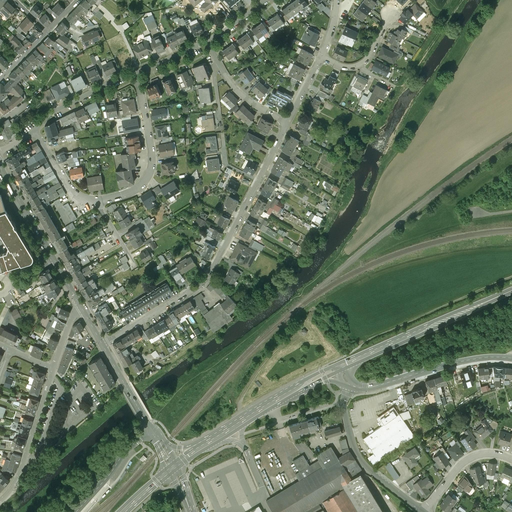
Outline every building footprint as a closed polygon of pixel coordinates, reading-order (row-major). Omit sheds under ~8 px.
[(91,4),(86,0),(84,0),(81,4),(89,10),(91,12),(95,7),(91,4)] [(188,0),(194,7),(201,1),(201,0),(204,0),(206,3),(201,8),(205,12),(214,5),(212,3),(216,1),(217,2),(218,1),(216,0),(188,0)] [(303,8),(296,0),(295,0),(292,3),(298,12),(303,8)] [(305,1),(304,0),(296,0),(303,8),(307,5),(308,6),(308,5),(305,1)] [(372,0),(364,0),(363,1),(362,2),(370,7),(371,8),(370,7),(374,2),(375,3),(376,3),(372,0)] [(16,10),(6,1),(1,7),(0,9),(0,10),(8,18),(16,10)] [(370,7),(362,2),(360,5),(358,8),(357,8),(366,15),(366,14),(365,14),(370,7)] [(60,5),(59,3),(53,9),(55,11),(52,13),(57,17),(65,9),(60,5)] [(298,12),(292,3),(287,6),(293,15),(298,12)] [(322,3),(317,7),(321,11),(325,8),(322,3)] [(38,6),(35,4),(28,9),(37,18),(43,11),(38,6)] [(89,10),(81,4),(77,7),(83,13),(84,14),(84,15),(85,16),(86,14),(84,12),(85,11),(86,13),(89,10)] [(408,10),(412,15),(416,19),(423,12),(415,4),(410,9),(409,9),(408,10)] [(293,15),(287,6),(282,10),(282,9),(282,10),(285,15),(289,19),(288,18),(293,15)] [(82,14),(77,8),(74,11),(79,17),(82,14)] [(366,15),(357,8),(353,14),(361,21),(361,20),(365,14),(366,15)] [(403,15),(400,18),(404,23),(412,15),(408,10),(405,13),(404,12),(401,14),(403,15)] [(74,11),(67,18),(72,22),(74,20),(75,21),(76,21),(78,19),(79,20),(81,19),(79,17),(74,11)] [(281,19),(277,14),(273,17),(279,26),(283,23),(284,23),(281,19)] [(48,19),(44,15),(40,20),(47,27),(52,22),(49,18),(48,19)] [(152,15),(144,19),(147,24),(154,21),(152,15)] [(27,17),(16,30),(19,32),(19,33),(23,29),(25,32),(34,23),(27,17)] [(273,17),(268,21),(267,20),(271,26),(274,30),(275,30),(274,30),(279,26),(273,17)] [(155,21),(147,25),(149,30),(157,27),(155,21)] [(69,28),(63,22),(56,29),(62,35),(63,34),(64,35),(68,31),(67,30),(69,28)] [(265,27),(261,22),(261,23),(256,26),(263,35),(267,32),(268,32),(265,27)] [(191,26),(190,27),(192,30),(195,36),(203,32),(199,23),(191,26)] [(360,27),(352,24),(350,29),(357,32),(360,27)] [(263,35),(256,26),(252,29),(251,29),(255,35),(258,39),(259,39),(258,38),(263,35)] [(268,27),(267,26),(265,27),(268,32),(271,36),(273,34),(272,32),(268,27)] [(42,31),(37,27),(34,30),(36,32),(34,34),(37,37),(42,31)] [(350,29),(345,27),(339,41),(345,44),(347,45),(350,37),(355,39),(357,32),(350,29)] [(183,29),(174,33),(175,34),(179,43),(188,39),(183,29)] [(313,32),(308,29),(305,34),(307,35),(303,41),(310,44),(314,46),(315,46),(317,42),(315,41),(319,35),(313,32)] [(402,29),(401,31),(397,29),(397,31),(394,32),(393,34),(401,38),(404,39),(405,36),(407,36),(409,32),(402,29)] [(93,32),(87,35),(87,36),(83,38),(87,47),(94,43),(93,42),(101,38),(100,37),(97,31),(94,33),(93,32)] [(393,34),(391,32),(390,33),(389,33),(388,35),(389,36),(386,41),(391,43),(397,46),(401,38),(393,34)] [(250,38),(247,33),(246,33),(242,37),(248,46),(253,42),(253,43),(250,38)] [(30,37),(27,39),(32,42),(37,37),(34,34),(33,34),(30,37)] [(64,35),(63,34),(62,35),(56,40),(65,47),(70,40),(64,35)] [(175,34),(166,38),(168,42),(171,47),(179,43),(175,34)] [(19,41),(17,39),(14,42),(13,43),(16,46),(20,42),(26,47),(32,42),(27,39),(30,37),(27,35),(25,37),(23,36),(19,41)] [(153,43),(158,53),(165,50),(159,37),(152,40),(153,43)] [(248,46),(242,37),(237,40),(241,45),(244,50),(244,49),(248,46)] [(50,47),(52,48),(56,43),(49,38),(46,43),(50,47)] [(76,44),(70,40),(65,47),(70,51),(76,44)] [(26,47),(20,42),(16,46),(22,51),(26,47)] [(46,43),(45,42),(41,46),(47,51),(50,47),(46,43)] [(134,47),(134,48),(138,57),(142,56),(143,56),(143,57),(144,58),(145,59),(146,59),(147,58),(148,57),(148,56),(147,55),(151,53),(148,45),(147,43),(146,43),(139,47),(138,46),(138,45),(137,45),(136,45),(135,46),(134,46),(134,47)] [(236,49),(232,43),(231,43),(232,44),(227,47),(234,56),(238,53),(239,53),(236,49)] [(397,46),(391,43),(389,47),(397,52),(400,47),(397,46)] [(47,51),(41,46),(39,49),(44,54),(46,52),(48,55),(49,53),(47,51)] [(234,56),(227,47),(223,51),(222,50),(226,56),(229,60),(229,59),(234,56)] [(332,55),(343,60),(347,52),(342,49),(336,47),(332,55)] [(397,55),(382,47),(378,55),(393,63),(397,55)] [(43,56),(36,49),(32,53),(40,60),(41,58),(43,56)] [(310,59),(313,54),(302,49),(299,54),(310,59)] [(116,56),(122,68),(131,64),(125,52),(116,56)] [(40,60),(32,53),(28,58),(35,65),(40,60)] [(310,59),(299,54),(297,59),(299,60),(306,64),(308,64),(310,59)] [(0,56),(0,66),(3,69),(9,64),(1,56),(0,56)] [(35,65),(28,58),(22,63),(30,70),(35,65)] [(382,64),(375,61),(371,69),(385,76),(389,68),(382,64)] [(103,68),(107,76),(116,71),(115,68),(112,62),(103,66),(102,66),(103,68)] [(30,70),(22,63),(19,66),(26,74),(30,70)] [(193,68),(198,81),(211,76),(208,69),(207,69),(207,67),(205,63),(193,68)] [(72,64),(65,66),(67,75),(74,73),(72,64)] [(296,65),(294,64),(291,69),(302,75),(304,70),(303,69),(296,65)] [(15,70),(22,77),(26,74),(19,66),(15,70)] [(96,67),(92,69),(93,70),(88,72),(87,71),(86,71),(91,83),(95,81),(101,78),(96,67)] [(243,71),(238,74),(238,75),(241,79),(250,73),(248,69),(248,68),(243,71)] [(302,75),(291,69),(288,74),(299,80),(302,75)] [(16,83),(22,77),(15,70),(9,77),(11,79),(8,82),(13,87),(16,84),(16,83)] [(186,71),(177,75),(182,88),(193,84),(190,76),(188,77),(186,71)] [(250,73),(241,79),(245,84),(244,84),(245,84),(250,81),(252,83),(252,82),(256,80),(254,77),(250,73)] [(81,77),(76,80),(76,79),(71,81),(76,91),(86,86),(81,76),(81,77)] [(321,84),(319,87),(331,93),(335,84),(334,83),(336,79),(330,76),(328,80),(326,79),(323,85),(321,84)] [(366,81),(358,76),(353,86),(352,86),(353,86),(361,91),(364,86),(366,81)] [(162,82),(168,95),(177,91),(171,78),(162,82)] [(255,85),(251,90),(251,91),(252,90),(256,94),(263,85),(259,82),(259,81),(255,85)] [(295,83),(290,81),(286,89),(291,91),(295,84),(295,83)] [(11,89),(13,87),(8,82),(3,87),(9,92),(11,89)] [(0,100),(9,92),(3,87),(1,84),(0,84),(0,100)] [(23,91),(16,84),(13,87),(11,89),(17,97),(23,93),(23,91)] [(54,88),(59,99),(71,93),(68,88),(63,90),(60,84),(54,88)] [(161,95),(157,84),(153,86),(152,85),(150,87),(148,88),(149,91),(148,92),(150,94),(149,95),(151,99),(161,95)] [(263,85),(256,94),(260,97),(260,98),(265,92),(268,89),(268,88),(267,89),(263,85)] [(386,90),(376,85),(372,93),(379,96),(381,97),(383,95),(386,90)] [(202,88),(199,88),(200,92),(199,92),(200,96),(211,94),(210,87),(202,88)] [(277,90),(275,94),(273,93),(271,98),(273,99),(271,103),(273,104),(273,105),(274,105),(275,105),(281,108),(284,102),(286,103),(289,97),(277,90)] [(51,91),(42,96),(46,103),(55,99),(51,91)] [(23,93),(17,97),(14,99),(17,104),(23,100),(23,97),(25,96),(23,92),(23,93)] [(231,108),(232,108),(236,103),(238,101),(228,92),(222,98),(231,108)] [(379,96),(372,93),(369,98),(367,102),(368,103),(374,106),(379,96)] [(211,94),(200,96),(200,101),(201,101),(201,103),(204,103),(212,102),(211,94)] [(321,101),(314,98),(312,102),(311,101),(308,107),(315,111),(321,101)] [(11,101),(10,99),(9,100),(8,99),(5,101),(6,105),(7,106),(10,110),(14,106),(11,101)] [(133,99),(122,102),(123,108),(124,108),(125,114),(130,113),(136,112),(133,99)] [(7,112),(10,110),(7,106),(6,105),(5,101),(1,104),(5,109),(7,112)] [(96,102),(85,107),(88,115),(99,110),(96,102)] [(105,105),(108,117),(117,116),(116,111),(115,103),(105,105)] [(231,108),(228,111),(230,113),(233,111),(237,106),(238,106),(236,103),(232,108),(231,108)] [(248,111),(242,105),(239,108),(235,112),(236,112),(241,118),(248,111)] [(85,107),(75,112),(77,117),(79,123),(83,121),(90,118),(88,115),(85,107)] [(157,110),(152,111),(153,119),(158,118),(158,119),(162,118),(161,117),(166,116),(165,109),(164,108),(157,110)] [(30,114),(27,110),(18,116),(21,121),(30,114)] [(254,116),(248,111),(241,118),(247,124),(251,120),(254,116)] [(60,119),(62,123),(77,117),(75,112),(60,119)] [(311,121),(302,116),(300,120),(301,120),(298,126),(302,128),(307,130),(311,121)] [(213,118),(207,119),(208,126),(205,126),(206,131),(214,130),(213,118)] [(268,121),(265,120),(261,118),(257,128),(262,130),(267,132),(270,126),(272,124),(268,122),(268,121)] [(125,131),(125,132),(130,131),(137,130),(135,119),(123,121),(125,131)] [(1,124),(3,128),(10,124),(8,120),(1,124)] [(56,121),(45,126),(48,136),(58,133),(58,132),(57,129),(59,128),(56,121)] [(166,138),(168,138),(166,126),(156,127),(158,139),(166,138)] [(73,127),(58,132),(58,133),(58,137),(62,136),(67,134),(74,132),(73,130),(73,127)] [(261,141),(247,134),(245,138),(240,148),(249,153),(252,147),(254,143),(258,145),(261,141)] [(139,136),(126,138),(126,143),(127,149),(127,148),(128,153),(134,152),(141,150),(139,136)] [(215,136),(206,138),(206,143),(210,142),(211,149),(206,150),(206,154),(211,153),(211,150),(217,149),(215,136)] [(299,141),(291,136),(287,144),(294,148),(299,141)] [(161,145),(159,145),(160,151),(173,149),(171,143),(168,143),(161,145)] [(294,148),(287,144),(283,151),(291,155),(294,148)] [(29,147),(6,160),(11,169),(19,164),(23,162),(21,157),(24,155),(28,153),(31,151),(29,147)] [(173,149),(160,151),(161,157),(164,157),(171,155),(174,155),(173,149)] [(23,162),(19,164),(21,167),(24,165),(26,168),(38,161),(45,157),(41,151),(38,153),(30,158),(27,160),(23,162)] [(135,158),(134,152),(128,153),(122,154),(123,159),(122,160),(124,169),(124,170),(130,168),(135,167),(133,158),(135,158)] [(45,157),(38,161),(41,166),(48,163),(45,157)] [(276,165),(284,169),(288,172),(293,165),(280,157),(276,165)] [(304,161),(297,157),(294,162),(301,166),(304,161)] [(206,160),(208,171),(220,169),(218,158),(206,160)] [(26,168),(23,170),(25,175),(30,172),(33,171),(41,166),(38,161),(26,168)] [(248,161),(244,169),(253,174),(257,165),(252,163),(248,161)] [(168,162),(165,163),(161,164),(163,173),(167,173),(175,172),(174,169),(175,167),(175,166),(174,165),(173,165),(173,162),(168,163),(168,162)] [(19,164),(11,169),(10,169),(14,175),(23,170),(21,167),(19,164)] [(284,169),(276,165),(272,171),(280,176),(284,169)] [(70,170),(71,179),(83,177),(81,168),(70,170)] [(124,169),(120,170),(119,172),(116,172),(116,171),(118,186),(121,185),(121,184),(128,183),(128,184),(132,183),(132,180),(133,180),(130,168),(124,170),(124,169)] [(23,170),(14,175),(17,180),(25,175),(23,170)] [(53,171),(42,178),(44,181),(45,183),(51,180),(56,177),(53,171)] [(25,175),(17,180),(20,184),(28,179),(27,177),(32,175),(30,172),(25,175)] [(101,176),(95,177),(95,180),(90,181),(92,191),(104,189),(101,176)] [(56,177),(51,180),(54,185),(59,182),(56,177)] [(28,179),(20,184),(22,189),(36,181),(35,178),(31,180),(31,181),(30,181),(28,179)] [(36,181),(22,189),(26,194),(34,190),(32,186),(34,186),(44,181),(42,178),(38,179),(36,181)] [(273,179),(272,180),(269,178),(265,185),(273,190),(277,183),(274,181),(275,180),(273,179)] [(294,183),(286,178),(283,183),(291,187),(294,183)] [(230,179),(225,188),(235,193),(239,186),(234,184),(236,181),(230,179)] [(173,181),(161,188),(168,198),(175,194),(175,193),(179,191),(173,181)] [(47,190),(37,195),(40,201),(56,192),(62,188),(59,182),(54,185),(47,190)] [(291,187),(283,183),(281,187),(289,192),(291,187)] [(273,190),(265,185),(261,193),(265,195),(264,196),(266,197),(267,196),(269,197),(273,190)] [(34,190),(26,194),(29,200),(37,195),(47,190),(45,186),(35,192),(34,190)] [(162,192),(158,186),(153,189),(157,195),(162,192)] [(151,190),(140,197),(143,201),(148,209),(155,204),(155,203),(154,204),(153,202),(154,202),(153,201),(152,201),(152,200),(155,198),(154,196),(151,190)] [(40,201),(32,205),(36,211),(44,207),(47,205),(45,203),(58,195),(56,192),(40,201)] [(37,195),(29,200),(32,205),(40,201),(37,195)] [(238,202),(229,197),(225,205),(234,209),(234,207),(235,207),(238,202)] [(272,209),(278,212),(281,207),(276,205),(279,200),(273,198),(265,213),(269,215),(272,209)] [(264,200),(261,199),(261,200),(259,199),(255,207),(263,211),(267,203),(263,201),(264,200)] [(77,218),(68,203),(63,206),(71,221),(77,218)] [(106,206),(108,211),(116,208),(115,203),(106,206)] [(61,236),(44,207),(36,211),(53,241),(61,236)] [(122,207),(113,212),(119,221),(127,216),(125,212),(122,207)] [(263,211),(255,207),(251,214),(253,214),(252,216),(254,217),(255,216),(259,218),(263,211)] [(6,211),(0,212),(0,233),(7,245),(8,247),(6,252),(3,253),(2,253),(0,254),(0,271),(5,270),(4,270),(20,265),(21,265),(30,262),(32,261),(33,259),(33,258),(33,256),(23,239),(16,228),(15,228),(14,226),(14,225),(6,211)] [(308,218),(319,223),(323,215),(317,212),(315,215),(310,213),(308,218)] [(229,219),(221,215),(220,217),(218,216),(215,222),(219,224),(224,227),(225,227),(229,219)] [(127,216),(119,221),(123,228),(131,223),(127,216)] [(149,217),(144,220),(149,228),(154,224),(153,223),(149,217)] [(256,224),(248,219),(244,226),(255,233),(257,229),(254,228),(256,224)] [(276,232),(266,226),(268,222),(263,219),(258,227),(274,236),(276,232)] [(75,228),(72,223),(65,227),(68,232),(75,228)] [(211,235),(219,239),(222,233),(209,226),(207,232),(211,235)] [(255,233),(244,226),(240,232),(249,237),(250,234),(255,237),(257,234),(255,233)] [(138,227),(127,234),(129,238),(130,238),(131,241),(139,237),(143,235),(138,227)] [(61,236),(53,241),(59,251),(72,244),(66,233),(61,236)] [(139,237),(131,241),(135,248),(143,243),(139,237)] [(215,247),(207,243),(205,242),(203,244),(205,245),(203,248),(212,253),(215,247)] [(248,247),(239,242),(231,257),(230,258),(234,260),(249,268),(257,254),(254,253),(255,251),(248,247)] [(72,244),(59,251),(62,256),(73,250),(71,248),(74,247),(72,244)] [(86,245),(74,253),(75,256),(88,248),(86,245)] [(75,256),(65,262),(71,272),(79,267),(81,267),(80,266),(88,261),(90,260),(86,254),(95,249),(93,246),(88,248),(75,256)] [(209,259),(212,253),(203,248),(200,255),(209,259)] [(73,250),(62,256),(65,262),(75,256),(74,253),(73,250)] [(139,255),(144,261),(151,257),(147,250),(139,255)] [(161,254),(157,257),(162,265),(167,262),(161,254)] [(125,255),(120,259),(123,264),(126,262),(129,261),(125,255)] [(177,266),(181,273),(195,265),(190,257),(176,265),(177,266)] [(97,260),(89,265),(90,268),(99,263),(97,260)] [(79,267),(71,272),(74,278),(90,268),(89,265),(81,270),(79,267)] [(169,271),(176,281),(183,276),(181,273),(177,266),(169,271)] [(90,268),(74,278),(77,284),(86,279),(86,278),(84,275),(92,271),(90,268)] [(235,270),(230,268),(225,276),(224,276),(224,277),(223,277),(223,278),(223,279),(224,280),(225,280),(226,280),(233,284),(239,273),(235,270)] [(39,275),(45,284),(54,278),(49,269),(39,275)] [(45,284),(40,286),(40,287),(41,288),(43,287),(46,291),(58,284),(54,278),(45,284)] [(86,279),(77,284),(81,289),(94,281),(93,278),(87,281),(86,279)] [(94,281),(81,289),(86,298),(98,290),(96,292),(94,289),(93,289),(92,288),(96,285),(94,281)] [(223,291),(213,281),(207,288),(211,292),(214,289),(219,295),(223,291)] [(112,282),(103,288),(105,292),(106,293),(110,291),(110,290),(114,287),(112,282)] [(46,291),(38,296),(40,299),(39,300),(39,301),(40,302),(41,303),(42,302),(44,305),(46,305),(49,301),(47,299),(53,296),(55,299),(61,290),(61,289),(60,290),(60,288),(58,284),(46,291)] [(155,291),(159,299),(171,292),(167,284),(155,291)] [(98,290),(86,298),(90,306),(93,304),(94,304),(98,302),(98,301),(101,299),(99,295),(105,292),(103,288),(98,290)] [(138,301),(143,309),(159,299),(155,291),(138,301)] [(227,300),(221,305),(226,312),(236,304),(223,291),(219,295),(223,299),(225,297),(227,300)] [(201,293),(193,299),(200,310),(203,315),(208,312),(207,309),(206,309),(201,300),(204,298),(201,293)] [(200,310),(193,299),(190,300),(195,308),(196,311),(197,312),(200,310)] [(195,308),(190,300),(184,304),(189,312),(195,308)] [(138,301),(121,312),(126,319),(143,309),(138,301)] [(208,312),(203,315),(213,332),(231,319),(226,312),(221,305),(220,303),(208,312)] [(189,312),(184,304),(179,308),(183,315),(189,312)] [(64,310),(61,308),(58,314),(57,314),(57,315),(58,315),(58,316),(67,319),(70,312),(66,310),(66,309),(65,309),(64,310)] [(183,315),(179,308),(173,311),(178,319),(183,315)] [(0,327),(5,330),(12,315),(10,312),(9,309),(0,327)] [(22,309),(18,312),(16,309),(10,312),(12,315),(15,320),(18,318),(18,317),(25,313),(22,309)] [(95,313),(105,330),(113,326),(103,309),(95,313)] [(173,311),(167,314),(174,324),(174,325),(178,322),(177,320),(177,319),(178,319),(173,311)] [(174,324),(169,317),(163,320),(168,328),(174,324)] [(55,326),(63,329),(66,322),(59,318),(55,326)] [(168,328),(163,320),(158,324),(163,331),(168,328)] [(80,323),(72,327),(69,335),(73,336),(75,332),(76,334),(84,329),(80,323)] [(157,334),(163,331),(158,324),(152,327),(157,334)] [(55,328),(50,325),(47,331),(52,334),(55,328)] [(0,327),(0,326),(0,338),(13,344),(17,336),(5,330),(0,327)] [(157,334),(152,327),(147,330),(151,336),(151,338),(157,334)] [(125,336),(130,343),(141,337),(137,329),(125,336)] [(126,346),(130,343),(125,336),(121,338),(126,346)] [(47,346),(55,349),(58,341),(50,337),(47,346)] [(121,338),(112,344),(117,351),(123,347),(126,346),(121,338)] [(75,342),(68,340),(66,346),(73,348),(75,342)] [(36,347),(35,346),(33,350),(32,350),(31,354),(40,358),(43,350),(41,349),(36,347)] [(123,347),(117,351),(120,357),(129,352),(131,351),(128,349),(127,349),(126,349),(124,350),(123,347)] [(153,358),(158,355),(155,349),(150,353),(153,358)] [(129,352),(120,357),(125,366),(131,363),(136,360),(134,357),(131,359),(130,358),(129,358),(128,355),(130,354),(129,352)] [(104,364),(100,357),(95,360),(94,360),(91,362),(91,363),(90,364),(97,376),(108,370),(106,366),(105,364),(104,364)] [(85,359),(76,373),(78,375),(81,371),(87,360),(85,359)] [(136,360),(131,363),(136,371),(142,368),(138,359),(136,360)] [(66,369),(59,366),(57,371),(62,375),(63,373),(64,373),(66,369)] [(494,377),(493,367),(477,369),(478,379),(486,378),(490,377),(494,377)] [(504,378),(505,368),(493,367),(494,377),(502,377),(502,379),(504,379),(504,378)] [(42,371),(39,370),(39,372),(36,371),(35,374),(33,373),(32,377),(34,378),(42,381),(43,380),(44,379),(44,378),(44,377),(45,374),(42,373),(42,371)] [(108,370),(97,376),(98,379),(105,390),(107,388),(107,389),(110,387),(109,387),(116,383),(112,376),(111,373),(110,374),(108,370)] [(473,384),(469,372),(460,374),(461,376),(463,382),(463,381),(465,386),(468,385),(468,386),(473,384)] [(447,382),(444,375),(434,378),(439,395),(440,398),(443,397),(440,385),(447,382)] [(13,379),(7,377),(4,387),(9,388),(13,379)] [(42,381),(34,378),(33,382),(31,382),(30,385),(32,385),(40,388),(42,381)] [(439,395),(434,378),(425,381),(428,392),(433,390),(435,397),(439,395)] [(40,389),(40,388),(32,385),(31,389),(29,392),(38,395),(39,391),(40,391),(40,390),(40,389)] [(417,389),(411,391),(411,392),(415,402),(416,402),(417,402),(418,402),(419,401),(418,399),(424,397),(421,388),(420,388),(420,387),(419,387),(417,388),(417,389)] [(407,405),(415,402),(411,392),(404,395),(407,405)] [(39,401),(30,398),(30,399),(28,399),(28,400),(21,398),(19,402),(21,403),(36,408),(39,401)] [(36,408),(21,403),(20,409),(26,411),(26,412),(34,415),(36,408)] [(384,424),(363,439),(375,456),(369,460),(373,465),(414,436),(399,414),(396,416),(393,410),(380,419),(384,424)] [(32,420),(23,417),(23,419),(21,418),(21,420),(20,420),(19,423),(30,427),(32,420)] [(321,426),(318,417),(307,420),(310,430),(313,429),(313,430),(315,430),(315,428),(321,426)] [(474,431),(480,439),(487,434),(493,429),(488,423),(485,419),(481,422),(483,424),(474,431)] [(310,430),(307,420),(289,426),(293,438),(300,436),(299,433),(310,430)] [(488,423),(493,429),(497,426),(497,423),(493,420),(488,423)] [(19,423),(18,423),(16,430),(28,434),(30,427),(19,423)] [(328,427),(323,429),(326,438),(341,433),(339,427),(338,424),(333,426),(333,425),(328,426),(328,427)] [(468,434),(472,439),(475,437),(468,428),(464,430),(467,434),(468,434)] [(497,443),(507,447),(510,440),(511,435),(500,431),(498,436),(500,436),(497,443)] [(460,439),(468,450),(476,445),(472,439),(468,434),(467,434),(460,439)] [(15,438),(14,442),(24,445),(26,439),(18,436),(17,439),(15,438)] [(344,455),(350,451),(349,451),(345,438),(340,440),(344,455)] [(24,445),(14,442),(14,443),(12,442),(11,448),(22,451),(24,445)] [(447,448),(455,459),(463,453),(458,447),(455,443),(447,448)] [(383,511),(360,475),(360,474),(351,479),(338,458),(331,447),(316,456),(319,460),(310,465),(303,455),(293,461),(300,472),(296,474),(300,481),(266,501),(272,511),(383,511)] [(414,447),(402,455),(410,467),(417,462),(412,456),(417,452),(414,447)] [(433,456),(440,466),(449,461),(443,452),(441,450),(433,456)] [(360,474),(360,475),(363,473),(350,451),(344,455),(338,458),(351,479),(360,474)] [(21,456),(13,453),(12,455),(10,455),(9,458),(11,459),(10,461),(18,464),(21,456)] [(18,464),(10,461),(5,460),(3,467),(1,470),(4,473),(6,470),(6,471),(8,469),(16,471),(18,464)] [(389,461),(384,464),(394,479),(399,476),(389,461)] [(496,463),(488,462),(487,471),(488,471),(487,474),(494,475),(494,473),(495,473),(496,463)] [(482,477),(479,466),(470,468),(471,474),(472,476),(474,475),(476,482),(478,485),(483,483),(484,483),(482,477)] [(511,470),(505,467),(500,476),(509,481),(511,475),(511,470)] [(9,480),(2,473),(0,471),(0,481),(5,485),(9,480)] [(463,488),(471,494),(474,489),(467,479),(466,478),(465,476),(463,476),(462,477),(462,479),(461,481),(459,481),(458,482),(458,484),(463,488)] [(415,482),(413,483),(414,485),(421,496),(428,491),(426,488),(433,484),(428,477),(421,481),(419,479),(415,482)] [(410,489),(414,485),(413,483),(415,482),(412,478),(405,482),(410,489)] [(448,493),(439,504),(447,509),(447,510),(450,506),(456,499),(448,493)]
